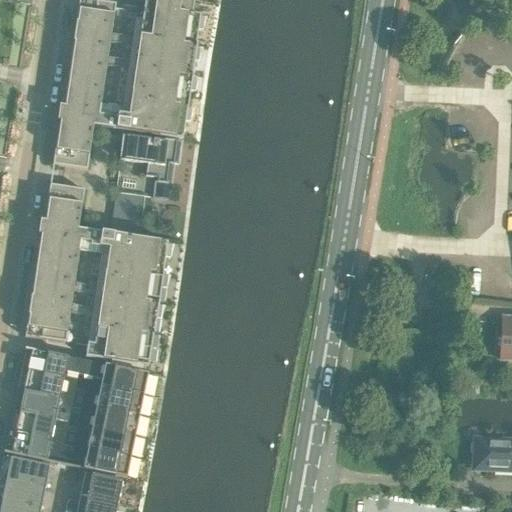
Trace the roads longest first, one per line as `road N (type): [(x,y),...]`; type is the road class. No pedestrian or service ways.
road 1 (primary): [(296,511),(381,0)]
road 2 (tertiary): [(0,292),(48,0)]
